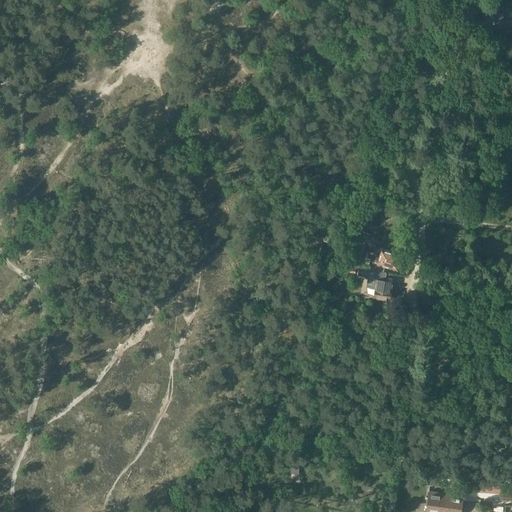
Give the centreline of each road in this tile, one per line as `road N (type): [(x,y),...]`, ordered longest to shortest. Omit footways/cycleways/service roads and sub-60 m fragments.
road 1 (track): [(477,0),(404,151),(421,235),(407,311),(410,393),(391,511)]
road 2 (unknown): [(10,511),(12,478),(30,431),(41,312),(35,285),(0,250)]
road 3 (unknown): [(0,193),(21,155),(21,84),(69,0)]
